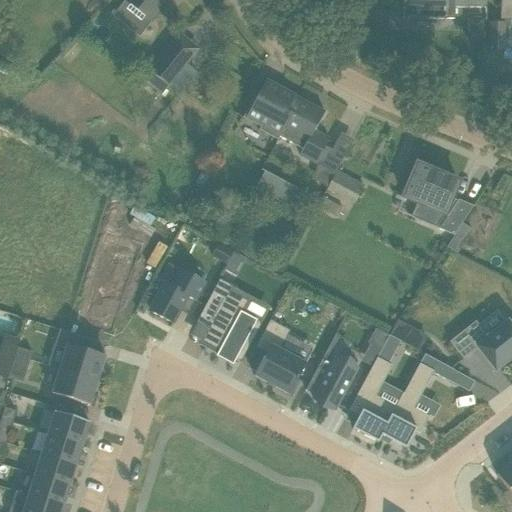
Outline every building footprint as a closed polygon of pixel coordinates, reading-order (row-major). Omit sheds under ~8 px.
[(122,0),(124,1),(112,16),(139,37),(151,22),(165,5),(160,1),(161,0),(122,0)] [(453,0),(402,0),(402,18),(453,20),(453,8),(453,0)] [(486,0),(453,0),(453,8),(486,9),(486,0)] [(511,0),(501,0),(501,18),(511,18),(511,0)] [(465,43),(483,43),(483,19),(466,19),(465,43)] [(489,50),(503,50),(504,24),(490,24),(489,50)] [(151,71),(169,85),(183,67),(166,53),(151,71)] [(151,71),(143,81),(160,95),(169,85),(151,71)] [(260,127),(258,130),(276,139),(277,137),(290,114),(284,110),(292,96),(266,82),(256,99),(254,97),(243,118),(260,127)] [(290,114),(277,137),(302,150),(299,155),(316,165),(325,148),(329,140),(314,132),(324,113),(292,96),(284,110),(290,114)] [(325,148),(316,165),(335,175),(335,173),(343,158),(325,148)] [(415,165),(401,198),(416,204),(411,217),(439,229),(453,236),(461,224),(472,207),(458,200),(457,201),(449,197),(456,183),(415,165)] [(335,175),(328,188),(355,202),(362,187),(335,173),(335,175)] [(269,197),(295,212),(305,194),(278,180),(269,197)] [(308,190),(306,194),(320,202),(322,198),(308,190)] [(298,211),(294,220),(303,225),(308,216),(298,211)] [(453,236),(448,243),(459,250),(472,231),(461,224),(453,236)] [(217,245),(211,256),(226,264),(232,253),(217,245)] [(80,322),(111,332),(113,326),(112,325),(122,289),(130,292),(130,290),(123,287),(131,262),(102,253),(86,307),(85,307),(80,322)] [(232,253),(226,264),(236,269),(242,258),(232,253)] [(194,301),(204,283),(181,271),(172,288),(164,284),(149,312),(172,324),(187,297),(194,301)] [(219,280),(196,323),(208,330),(202,342),(219,351),(217,355),(233,364),(235,360),(240,363),(261,324),(242,314),(248,302),(230,293),(233,288),(219,280)] [(0,342),(12,347),(22,321),(0,313),(0,342)] [(289,332),(269,321),(254,350),(265,355),(253,377),(267,384),(267,385),(274,389),(274,388),(288,396),(305,365),(279,351),(289,332)] [(396,322),(389,336),(400,342),(403,344),(411,330),(396,322)] [(475,350),(493,373),(511,357),(511,332),(505,324),(486,340),(473,324),(447,344),(461,361),(475,350)] [(375,330),(368,343),(369,344),(381,350),(388,337),(375,330)] [(381,350),(377,358),(388,364),(400,342),(389,336),(388,337),(381,350)] [(57,369),(95,381),(102,356),(64,344),(57,369)] [(14,356),(29,361),(32,353),(16,348),(14,356)] [(424,355),(418,366),(432,374),(447,382),(453,371),(424,355)] [(27,368),(29,361),(14,356),(12,363),(27,368)] [(357,369),(335,357),(312,399),(334,411),(357,369)] [(381,436),(396,408),(375,397),(391,366),(388,364),(377,358),(348,411),(359,417),(352,430),(377,443),(379,441),(381,436)] [(403,394),(396,408),(381,436),(405,449),(415,432),(419,434),(428,416),(414,408),(432,374),(418,366),(403,394)] [(50,394),(88,406),(95,381),(57,369),(50,394)] [(4,408),(1,420),(12,423),(15,412),(4,408)] [(54,413),(47,434),(83,445),(89,424),(54,413)] [(12,423),(1,420),(0,421),(0,432),(8,435),(12,423)] [(47,434),(41,455),(76,466),(83,445),(47,434)] [(41,455),(34,475),(70,486),(76,466),(41,455)] [(511,464),(496,477),(507,491),(502,495),(511,507),(511,464)] [(70,486),(34,475),(28,496),(63,507),(70,486)] [(61,511),(63,507),(28,496),(22,511),(61,511)]
